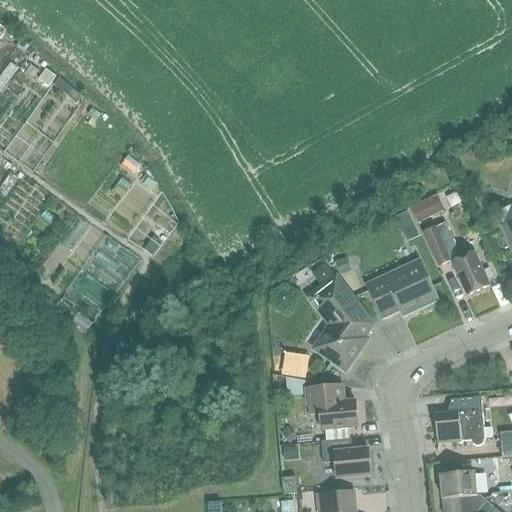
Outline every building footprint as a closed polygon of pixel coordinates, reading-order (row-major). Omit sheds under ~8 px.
[(0,24),(0,39),(1,40),(4,37),(8,31),(0,24)] [(82,96),(61,77),(55,86),(76,103),(82,96)] [(37,130),(48,111),(35,104),(25,123),(37,130)] [(90,104),(81,114),(95,126),(104,116),(90,104)] [(122,154),(116,166),(131,175),(138,163),(122,154)] [(144,185),(153,191),(158,185),(149,179),(144,185)] [(439,196),(411,209),(418,224),(446,211),(439,196)] [(511,200),(498,206),(502,215),(511,211),(511,200)] [(414,224),(408,212),(396,217),(402,229),(414,224)] [(475,253),(462,259),(446,224),(436,229),(436,228),(424,234),(440,267),(451,261),(468,297),(491,286),(475,253)] [(12,258),(6,266),(25,280),(31,272),(12,258)] [(347,258),(336,262),(341,275),(352,271),(347,258)] [(401,312),(404,318),(439,301),(420,261),(367,286),(384,320),(401,312)] [(337,279),(316,295),(336,321),(317,349),(346,369),(365,342),(355,335),(356,331),(345,316),(358,306),(337,279)] [(69,307),(63,316),(71,322),(78,314),(69,307)] [(298,365),(296,377),(307,378),(309,366),(298,365)] [(288,399),(308,397),(307,395),(306,382),(286,379),(288,399)] [(333,386),(306,382),(307,395),(308,397),(309,416),(321,415),(322,431),(326,430),(327,442),(350,440),(349,428),(359,427),(356,402),(334,405),(333,393),(333,386)] [(481,398),(452,400),(453,414),(435,416),(438,445),(473,442),(474,445),(476,447),(479,447),(482,446),(484,443),(485,440),(481,398)] [(297,438),(288,427),(281,434),(290,444),(297,438)] [(511,433),(500,435),(502,459),(511,457),(511,433)] [(352,440),(322,443),(324,464),(336,463),(337,479),(371,476),(369,450),(353,452),(352,440)] [(283,448),(285,462),(295,461),(293,447),(283,448)] [(478,497),(475,473),(441,477),(444,511),(478,511),(488,502),(481,496),(478,497)] [(284,478),(282,479),(284,494),(285,494),(298,493),(296,477),(284,478)] [(356,511),(354,493),(318,496),(319,511),(356,511)] [(276,499),(277,511),(291,511),(290,498),(276,499)] [(499,511),(488,502),(478,511),(499,511)]
